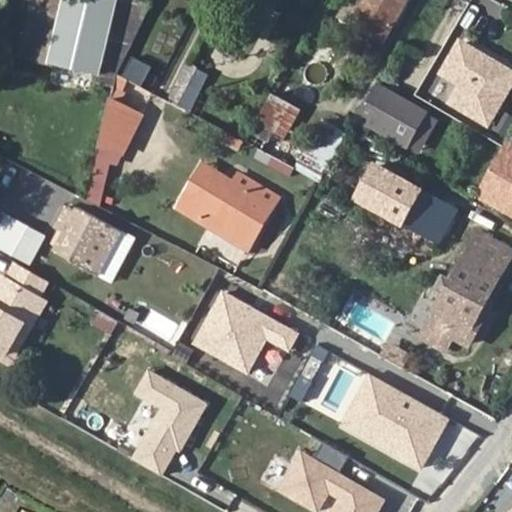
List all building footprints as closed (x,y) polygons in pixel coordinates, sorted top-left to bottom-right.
[(46,0),(34,0),(24,64),(38,67),(38,61),(43,34),(46,0)] [(103,77),(116,79),(117,77),(126,60),(138,35),(153,5),(143,0),(138,0),(138,3),(125,1),(125,0),(46,0),(43,34),(38,61),(38,67),(103,77)] [(345,0),(337,15),(349,22),(360,0),(345,0)] [(360,0),(349,22),(382,42),(406,0),(360,0)] [(511,84),(511,73),(460,44),(443,74),(499,107),(511,84)] [(100,92),(112,94),(116,79),(103,77),(100,92)] [(190,84),(178,78),(173,87),(168,97),(192,110),(198,97),(186,90),(190,84)] [(450,99),(456,84),(440,78),(435,92),(450,99)] [(142,116),(153,94),(129,83),(120,106),(142,116)] [(438,121),(388,92),(369,125),(420,153),(438,121)] [(103,129),(98,148),(122,153),(142,116),(120,106),(111,102),(103,129)] [(279,121),(262,112),(257,122),(245,142),(263,151),(279,121)] [(324,123),(297,169),(319,180),(344,134),(324,123)] [(511,146),(510,145),(479,199),(508,215),(511,217),(511,146)] [(249,247),(278,199),(241,176),(211,225),(249,247)] [(338,205),(350,185),(333,176),(321,196),(338,205)] [(409,211),(443,229),(454,209),(420,191),(409,211)] [(54,252),(71,261),(83,240),(95,218),(77,207),(74,212),(67,209),(56,227),(64,232),(54,252)] [(43,237),(4,216),(0,224),(0,246),(29,262),(43,237)] [(133,239),(120,232),(95,218),(83,240),(71,261),(97,274),(98,275),(112,281),(133,239)] [(471,246),(421,336),(446,350),(454,336),(470,344),(484,316),(480,313),(506,264),(471,246)] [(26,336),(55,285),(30,271),(17,263),(8,278),(6,277),(0,287),(0,359),(1,360),(18,331),(26,336)] [(301,332),(222,292),(195,344),(251,373),(267,341),(290,353),(301,332)] [(10,365),(26,336),(18,331),(1,360),(10,365)] [(453,420),(371,374),(342,427),(424,472),(453,420)] [(207,409),(150,376),(137,397),(160,410),(132,459),(166,479),(207,409)] [(382,511),(388,502),(303,452),(280,492),(313,511),(382,511)]
